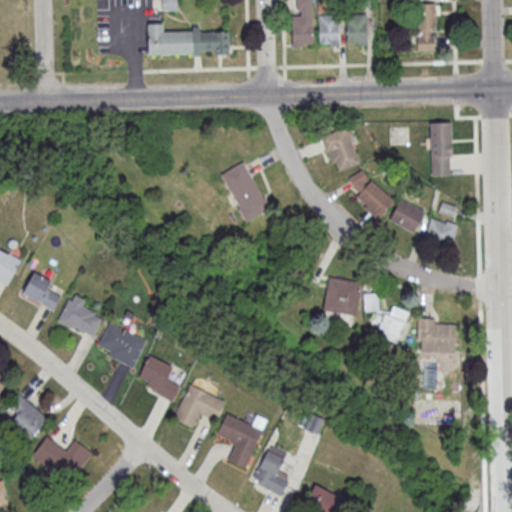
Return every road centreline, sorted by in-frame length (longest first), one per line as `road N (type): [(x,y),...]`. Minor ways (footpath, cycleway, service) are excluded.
road 1 (tertiary): [(511,90),(0,105)]
road 2 (residential): [(502,511),(490,0)]
road 3 (residential): [(227,511),(0,325)]
road 4 (residential): [(358,245),(310,200),(269,118),(264,0)]
road 5 (residential): [(497,291),(427,279),(358,245)]
